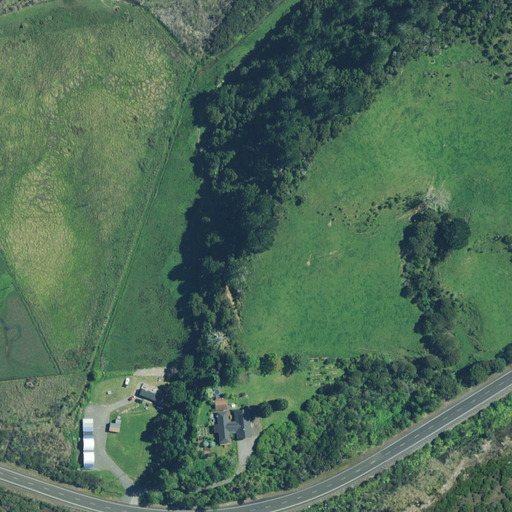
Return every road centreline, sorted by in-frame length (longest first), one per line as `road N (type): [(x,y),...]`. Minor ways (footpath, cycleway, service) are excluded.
road 1 (primary): [(511,376),(331,484),(244,511)]
road 2 (primary): [(129,511),(0,472)]
